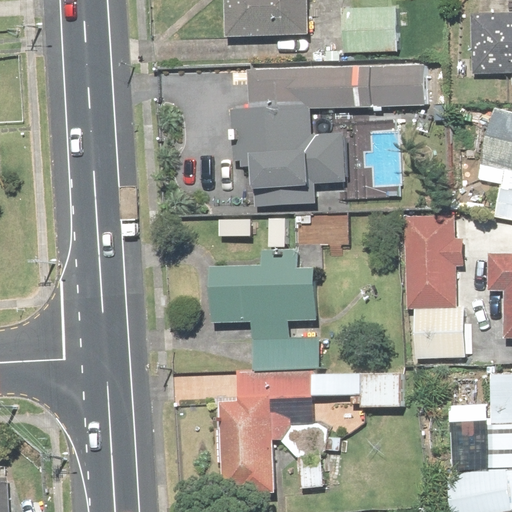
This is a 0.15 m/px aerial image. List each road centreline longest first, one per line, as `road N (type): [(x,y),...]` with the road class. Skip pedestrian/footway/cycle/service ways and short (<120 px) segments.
road 1 (secondary): [(107,357),(85,0)]
road 2 (secondary): [(116,511),(107,357)]
